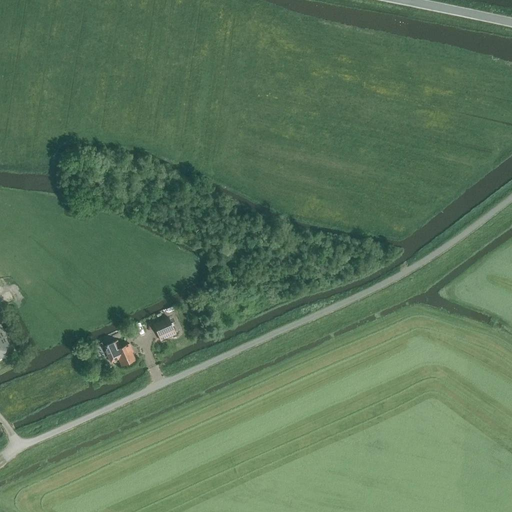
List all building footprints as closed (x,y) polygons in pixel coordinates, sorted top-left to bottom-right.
[(190,306),(183,309),(188,321),(195,317),(190,306)] [(179,317),(183,327),(188,325),(184,315),(179,317)] [(157,331),(161,341),(177,334),(172,324),(157,331)] [(0,358),(12,352),(0,327),(0,358)] [(132,353),(133,352),(130,344),(120,348),(117,341),(104,347),(111,363),(119,359),(122,366),(135,360),(132,353)]
